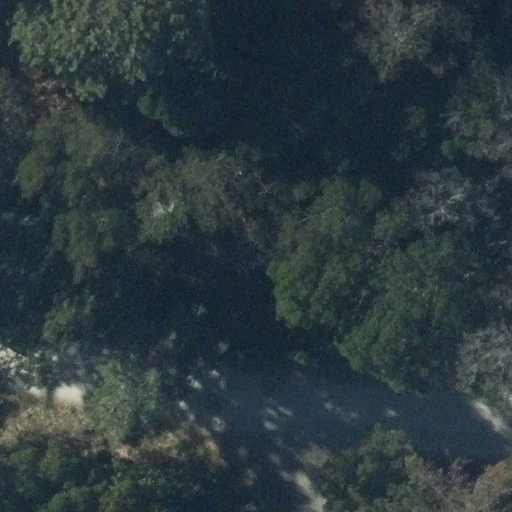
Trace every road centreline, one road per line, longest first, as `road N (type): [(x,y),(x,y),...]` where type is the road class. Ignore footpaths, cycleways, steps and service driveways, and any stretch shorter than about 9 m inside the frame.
road 1 (unclassified): [(295,430),(0,374)]
road 2 (unclassified): [(511,424),(295,430)]
